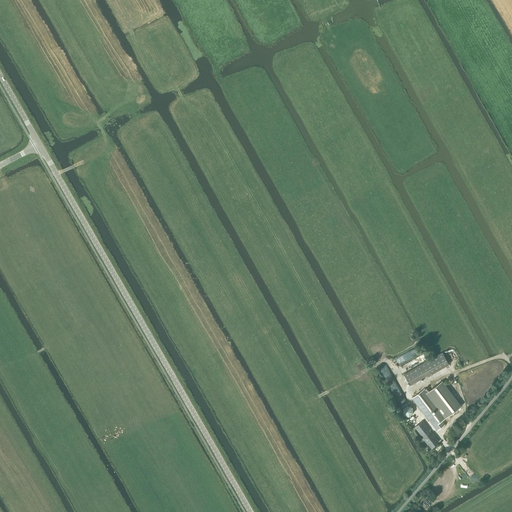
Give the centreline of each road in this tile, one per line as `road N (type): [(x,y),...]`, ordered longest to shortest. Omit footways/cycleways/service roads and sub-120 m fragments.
road 1 (tertiary): [(249,511),(40,145)]
road 2 (track): [(474,480),(406,391),(503,354),(511,364)]
road 3 (unclassified): [(398,511),(511,377)]
